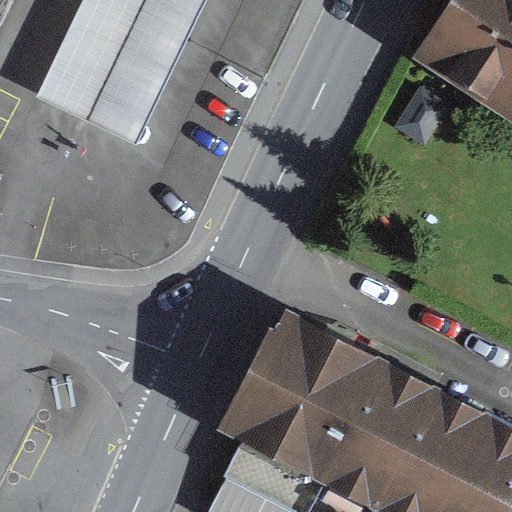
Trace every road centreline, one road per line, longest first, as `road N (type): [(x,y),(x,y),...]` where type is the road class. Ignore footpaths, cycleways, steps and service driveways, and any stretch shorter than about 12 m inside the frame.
road 1 (primary): [(199,363),(373,0)]
road 2 (residential): [(0,301),(68,315),(199,363)]
road 3 (primary): [(134,511),(199,363)]
